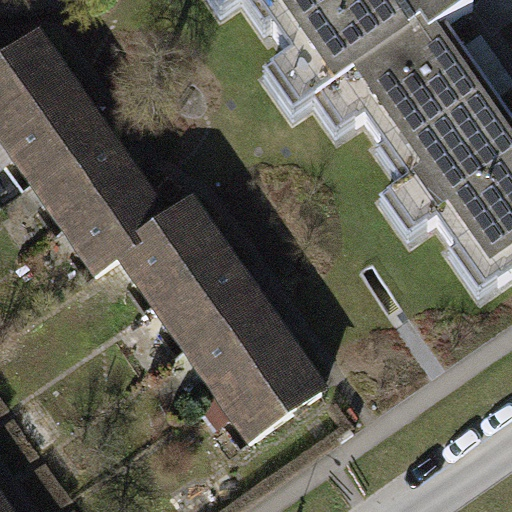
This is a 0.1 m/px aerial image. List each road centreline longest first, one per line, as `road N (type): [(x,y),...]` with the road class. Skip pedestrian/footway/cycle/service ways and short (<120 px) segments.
road 1 (unknown): [(456,369),(252,511)]
road 2 (residential): [(407,511),(511,435)]
